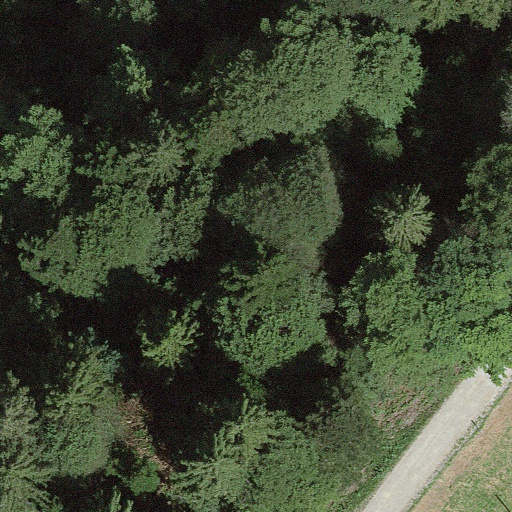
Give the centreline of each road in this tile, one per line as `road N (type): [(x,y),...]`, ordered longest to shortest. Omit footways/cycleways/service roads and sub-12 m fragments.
road 1 (track): [(511,355),(382,511)]
road 2 (track): [(83,0),(0,100)]
